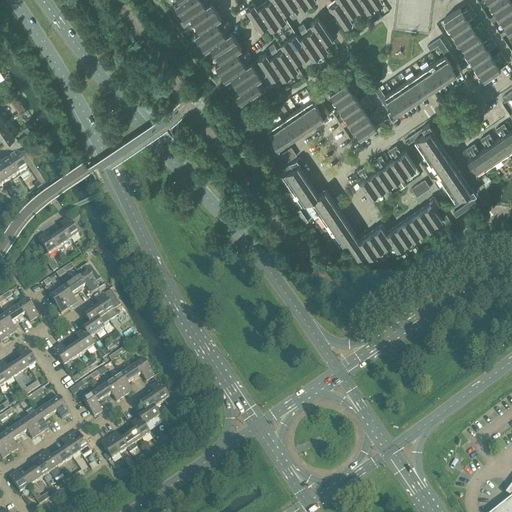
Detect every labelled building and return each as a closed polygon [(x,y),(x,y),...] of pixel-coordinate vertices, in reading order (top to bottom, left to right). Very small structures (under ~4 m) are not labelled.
[(221,18),(211,2),(206,5),(202,0),(179,0),(180,0),(175,4),(185,20),(190,16),(199,31),(194,34),(205,50),(210,46),(219,61),(214,64),(225,80),(230,77),(239,91),(234,94),(240,103),(254,94),(255,96),(262,91),(256,81),(261,78),(251,62),(245,66),(236,51),(241,48),(230,32),(225,35),(218,24),(216,21),(221,18)] [(267,0),(257,7),(254,2),(246,8),(260,28),(267,23),(271,29),(287,18),(283,13),(297,3),(300,8),(312,0),(267,0)] [(337,0),(328,6),(333,14),(335,12),(345,26),(353,20),(350,15),(364,6),(367,11),(382,0),(337,0)] [(511,1),(511,0),(492,0),(490,2),(500,17),(511,8),(511,1)] [(444,18),(454,33),(470,23),(460,7),(444,18)] [(298,14),(296,11),(294,8),(289,11),(293,17),(298,14)] [(511,8),(500,17),(510,32),(511,30),(511,8)] [(283,79),(299,68),(295,63),(309,54),(313,59),(329,48),(325,43),(333,38),(319,17),(311,23),(314,28),(300,37),(296,32),(281,43),(284,48),(269,57),(266,52),(258,58),(268,73),(272,79),(279,74),(283,79)] [(224,29),(229,26),(230,25),(227,20),(221,24),(224,29)] [(304,23),(302,24),(299,26),(303,32),(308,29),(304,23)] [(465,48),(481,38),(470,23),(454,33),(465,48)] [(427,46),(430,50),(438,45),(445,55),(385,96),(378,86),(374,89),(387,109),(387,110),(392,117),(397,114),(395,111),(455,71),(457,74),(462,70),(457,63),(440,37),(427,46)] [(481,38),(465,48),(475,63),(491,53),(481,38)] [(278,49),(274,43),(269,47),(273,52),(278,49)] [(244,60),(250,56),(247,51),(241,55),(244,60)] [(491,53),(475,63),(485,79),(501,68),(491,53)] [(340,107),(356,96),(346,81),(330,92),(340,107)] [(511,90),(502,97),(505,102),(510,98),(511,101),(511,90)] [(266,127),(262,130),(270,143),(275,150),(280,147),(278,145),(323,114),(325,117),(330,114),(325,106),(316,94),(312,97),(313,98),(267,129),(266,127)] [(356,96),(340,107),(350,122),(366,111),(356,96)] [(25,109),(22,104),(16,107),(19,112),(25,109)] [(366,111),(350,122),(360,137),(376,127),(366,111)] [(4,121),(0,124),(0,135),(1,135),(6,143),(14,137),(4,121)] [(455,200),(449,204),(452,208),(469,197),(476,192),(473,187),(470,189),(430,129),(433,127),(429,122),(422,128),(406,139),(409,143),(414,140),(455,200)] [(511,129),(498,139),(508,155),(511,152),(511,129)] [(508,155),(498,139),(483,149),(493,165),(508,155)] [(282,165),(295,156),(297,155),(292,147),(277,157),(282,165)] [(396,153),(392,147),(387,150),(391,155),(393,156),(396,153)] [(493,165),(483,149),(467,159),(478,175),(493,165)] [(389,160),(400,176),(416,166),(405,150),(389,160)] [(30,177),(16,156),(8,161),(19,177),(22,182),(30,177)] [(300,164),(300,163),(302,162),(299,158),(297,159),(290,164),(277,172),(280,177),(282,176),(302,206),(310,201),(340,247),(347,242),(358,257),(365,252),(369,257),(392,241),(397,249),(442,218),(446,224),(451,221),(440,204),(435,196),(430,200),(432,202),(387,232),(382,225),(359,240),(325,190),(318,195),(298,165),(300,164)] [(400,176),(389,160),(375,170),(385,186),(400,176)] [(1,166),(11,182),(19,177),(8,161),(1,166)] [(0,166),(0,181),(4,187),(11,182),(1,166),(0,166)] [(385,186),(375,170),(359,181),(370,197),(380,190),(385,186)] [(404,179),(398,182),(402,188),(408,185),(404,179)] [(411,188),(417,197),(431,188),(425,179),(411,188)] [(385,186),(380,190),(386,198),(391,194),(385,186)] [(456,216),(462,213),(481,199),(478,195),(453,212),(456,216)] [(286,208),(290,214),(296,210),(292,204),(286,208)] [(303,217),(298,220),(302,225),(307,222),(308,221),(304,216),(303,217)] [(79,235),(68,219),(60,225),(65,232),(71,241),(79,235)] [(50,242),(56,250),(71,241),(65,232),(50,242)] [(56,250),(50,242),(45,234),(37,240),(47,255),(43,258),(53,273),(57,270),(48,256),(56,250)] [(327,245),(322,248),(327,255),(332,252),(327,245)] [(77,273),(80,278),(86,287),(91,294),(99,289),(95,283),(100,279),(91,266),(88,266),(77,273)] [(80,278),(65,288),(71,297),(86,287),(80,278)] [(58,293),(69,309),(76,304),(71,297),(65,288),(58,293)] [(69,309),(58,293),(50,298),(61,315),(69,309)] [(103,295),(94,300),(99,308),(100,307),(106,316),(113,311),(103,295)] [(39,317),(28,301),(20,306),(26,315),(25,315),(30,323),(39,317)] [(11,325),(25,315),(26,315),(20,306),(5,316),(11,325)] [(99,308),(84,318),(90,326),(98,321),(102,326),(110,322),(106,316),(100,307),(99,308)] [(0,319),(0,325),(8,337),(16,332),(11,325),(5,316),(0,319)] [(104,329),(102,326),(98,321),(90,326),(83,331),(89,339),(104,329)] [(0,342),(0,343),(8,337),(0,325),(0,342)] [(94,346),(89,339),(83,331),(75,336),(80,343),(86,352),(94,346)] [(66,353),(71,362),(86,352),(80,343),(66,353)] [(71,362),(66,353),(61,345),(52,351),(63,367),(71,362)] [(22,361),(28,370),(36,364),(25,348),(17,354),(22,361)] [(109,355),(105,350),(99,355),(102,360),(109,355)] [(28,370),(22,361),(8,370),(14,379),(28,370)] [(141,375),(146,383),(154,377),(143,361),(135,366),(141,375)] [(0,365),(0,375),(6,384),(14,379),(8,370),(3,363),(0,365)] [(135,366),(121,376),(126,385),(127,385),(141,375),(135,366)] [(113,381),(124,397),(132,392),(127,385),(126,385),(121,376),(113,381)] [(124,397),(113,381),(105,386),(111,395),(116,403),(124,397)] [(150,389),(155,396),(161,404),(169,399),(158,383),(150,389)] [(96,405),(97,405),(111,395),(105,386),(91,396),(96,405)] [(91,396),(83,402),(93,418),(102,412),(97,405),(96,405),(91,396)] [(140,406),(145,414),(154,409),(161,404),(155,396),(140,406)] [(51,404),(57,413),(62,421),(70,415),(60,399),(51,404)] [(57,413),(51,404),(37,414),(43,423),(57,413)] [(145,414),(138,419),(144,428),(144,427),(159,417),(154,409),(145,414)] [(48,430),(43,423),(37,414),(29,419),(40,435),(48,430)] [(40,435),(29,419),(21,425),(27,433),(32,441),(40,435)] [(130,424),(135,432),(136,431),(141,440),(149,435),(144,427),(144,428),(138,419),(130,424)] [(27,433),(21,425),(7,434),(13,443),(27,433)] [(173,433),(176,437),(182,433),(179,429),(173,433)] [(135,432),(121,441),(126,450),(141,440),(136,431),(135,432)] [(77,432),(69,438),(80,454),(82,458),(90,452),(92,451),(88,444),(86,445),(77,432)] [(0,438),(0,440),(10,455),(18,450),(13,443),(7,434),(0,438)] [(108,439),(119,455),(126,450),(121,441),(116,434),(108,439)] [(61,443),(66,450),(72,459),(80,454),(69,438),(61,443)] [(119,455),(108,439),(100,444),(107,454),(103,456),(107,461),(110,459),(111,460),(119,455)] [(10,455),(0,440),(0,457),(2,461),(10,455)] [(52,460),(58,468),(72,459),(66,450),(52,460)] [(58,468),(52,460),(47,452),(39,458),(50,474),(58,468)] [(50,474),(39,458),(31,463),(36,470),(37,470),(43,479),(50,474)] [(128,469),(123,473),(122,471),(116,475),(120,481),(131,473),(128,469)] [(37,470),(36,470),(22,480),(28,489),(43,479),(37,470)] [(9,478),(20,494),(28,489),(22,480),(17,473),(9,478)] [(511,511),(511,485),(505,495),(511,499),(494,511),(511,511)]
